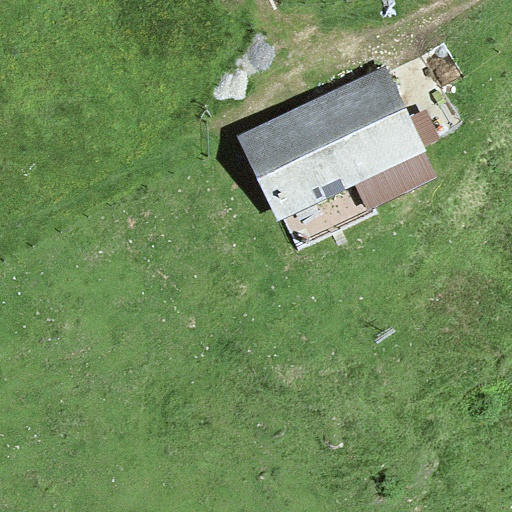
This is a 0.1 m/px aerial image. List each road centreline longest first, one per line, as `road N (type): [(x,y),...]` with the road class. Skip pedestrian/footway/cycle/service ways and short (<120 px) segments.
road 1 (track): [(447,0),(200,133)]
road 2 (track): [(200,133),(88,197),(0,234)]
